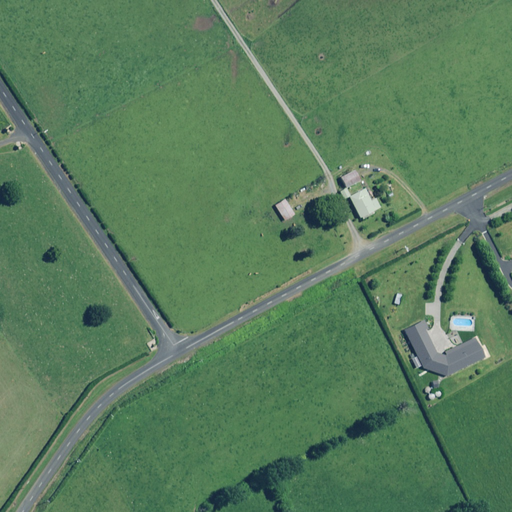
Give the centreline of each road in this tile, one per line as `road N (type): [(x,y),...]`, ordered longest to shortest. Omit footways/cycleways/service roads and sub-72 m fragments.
road 1 (residential): [(177,352),(511,174)]
road 2 (unclassified): [(0,86),(177,352)]
road 3 (residential): [(21,511),(99,406),(177,352)]
